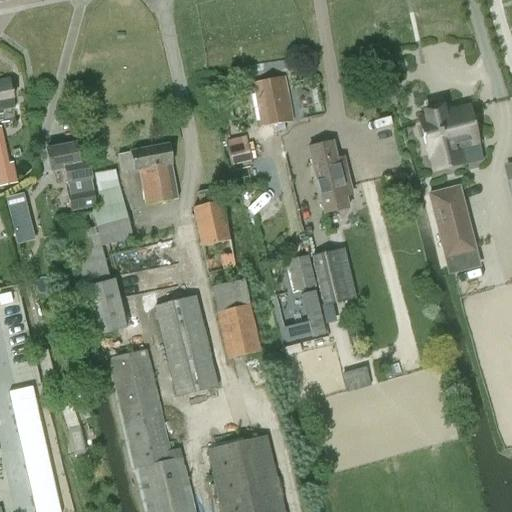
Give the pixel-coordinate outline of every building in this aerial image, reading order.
[(261,127),(265,126),(272,125),(273,132),(284,130),(283,123),(292,121),(284,77),(253,82),(261,127)] [(8,78),(0,79),(0,115),(2,115),(3,112),(14,110),(14,108),(12,98),(8,78)] [(429,119),(421,121),(429,153),(430,152),(433,152),(438,171),(456,167),(458,166),(453,146),(476,140),(468,109),(445,115),(443,107),(427,111),(429,119)] [(348,207),(343,187),(350,185),(347,173),(340,175),(332,141),(307,147),(323,213),(348,207)] [(229,147),(233,165),(246,162),(242,144),(229,147)] [(75,145),(47,150),(51,171),(65,169),(68,182),(70,193),(71,202),(94,197),(92,189),(87,159),(77,160),(75,145)] [(131,152),(117,154),(120,173),(134,171),(139,170),(146,205),(177,199),(171,166),(168,145),(131,152)] [(5,147),(0,148),(0,187),(12,185),(8,164),(5,147)] [(101,246),(131,238),(114,170),(94,175),(102,207),(99,207),(99,211),(60,221),(68,255),(73,254),(85,288),(86,288),(98,336),(125,329),(113,280),(110,281),(101,246)] [(443,260),(476,252),(459,185),(426,194),(443,260)] [(208,274),(235,267),(216,189),(197,194),(200,207),(192,209),(208,274)] [(21,196),(5,200),(16,245),(32,241),(21,196)] [(94,197),(71,202),(73,211),(95,207),(94,197)] [(324,305),(347,299),(335,251),(312,257),(324,305)] [(286,262),(293,291),(316,286),(310,257),(286,262)] [(210,288),(216,313),(227,359),(260,352),(243,280),(210,288)] [(316,291),(302,295),(313,338),(327,334),(316,291)] [(154,307),(176,397),(217,387),(196,298),(154,307)] [(194,511),(182,458),(171,460),(145,351),(123,356),(108,359),(134,469),(138,468),(147,511),(194,511)] [(38,389),(14,394),(19,415),(43,410),(38,389)] [(43,410),(19,415),(25,444),(49,439),(43,410)] [(283,511),(265,437),(206,451),(220,511),(283,511)] [(49,439),(25,444),(31,472),(55,466),(49,439)] [(55,466),(31,472),(37,497),(61,492),(55,466)]
